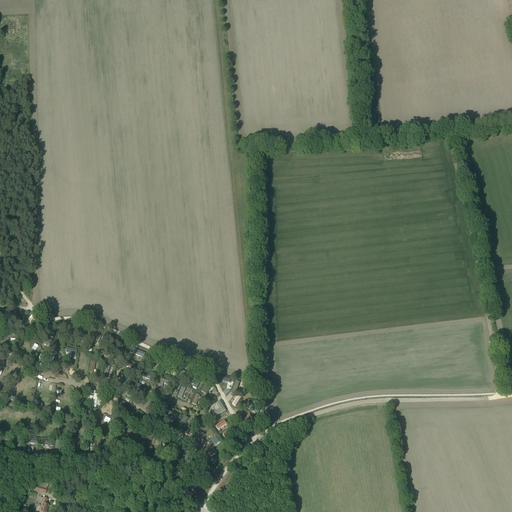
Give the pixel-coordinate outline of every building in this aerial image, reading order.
[(93,334),(90,340),(99,343),(101,337),(93,334)] [(145,354),(132,349),(130,353),(143,358),(145,354)] [(146,369),(151,370),(156,357),(151,355),(146,369)] [(169,365),(164,363),(161,372),(169,375),(170,370),(167,369),(169,365)] [(181,370),(177,382),(181,383),(186,372),(181,370)] [(190,375),(189,379),(196,381),(195,384),(199,385),(201,378),(190,375)] [(120,388),(127,379),(123,377),(117,386),(120,388)] [(158,387),(162,388),(163,384),(167,385),(168,381),(161,379),(158,387)] [(207,382),(200,392),(206,396),(213,385),(207,382)] [(136,388),(146,394),(148,390),(139,384),(136,388)] [(177,396),(181,398),(186,387),(182,385),(177,396)] [(196,393),(192,402),(196,405),(197,403),(198,403),(201,399),(202,400),(204,397),(196,393)] [(89,396),(88,403),(91,404),(91,407),(96,408),(96,405),(100,405),(101,398),(98,398),(98,395),(94,394),(93,397),(89,396)] [(235,407),(241,398),(238,395),(232,404),(235,407)] [(219,409),(212,412),(215,417),(226,410),(220,399),(215,402),(219,409)] [(167,402),(162,410),(165,412),(170,404),(167,402)] [(175,411),(172,409),(166,419),(169,421),(175,411)] [(249,415),(241,422),(244,425),(252,418),(249,415)] [(178,425),(182,428),(189,418),(185,416),(178,425)] [(224,420),(215,426),(218,429),(226,424),(224,420)] [(133,425),(142,430),(144,427),(135,421),(133,425)] [(231,428),(223,435),(225,438),(234,431),(231,428)] [(147,438),(151,441),(156,432),(152,430),(147,438)] [(216,437),(208,443),(212,447),(219,442),(216,437)] [(230,448),(238,441),(235,438),(227,445),(230,448)] [(209,444),(203,450),(209,457),(216,452),(209,444)] [(40,511),(39,511),(46,511),(48,505),(46,504),(47,500),(43,498),(39,510),(40,511)]
